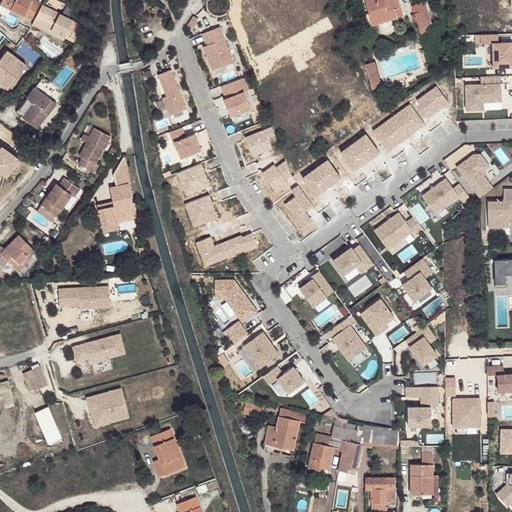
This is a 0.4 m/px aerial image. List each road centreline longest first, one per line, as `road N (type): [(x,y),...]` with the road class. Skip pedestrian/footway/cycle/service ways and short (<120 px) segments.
road 1 (residential): [(0,217),(51,159),(102,75),(167,46),(197,0)]
road 2 (unknown): [(245,0),(339,89),(361,89)]
